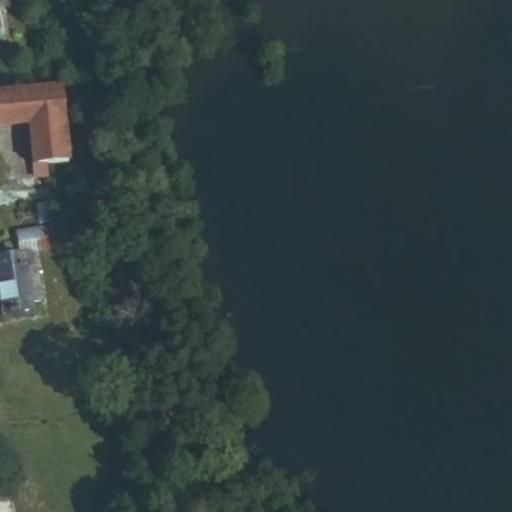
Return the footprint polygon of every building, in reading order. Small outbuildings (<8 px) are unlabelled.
[(0,0),(0,14),(22,8),(19,0),(0,0)] [(0,76),(31,70),(25,47),(0,52),(0,76)] [(54,177),(68,173),(50,84),(45,86),(35,88),(31,70),(0,76),(0,140),(25,135),(38,182),(54,177)] [(18,248),(46,245),(44,226),(15,230),(18,248)] [(51,320),(48,308),(58,306),(48,264),(4,274),(16,328),(51,320)]
